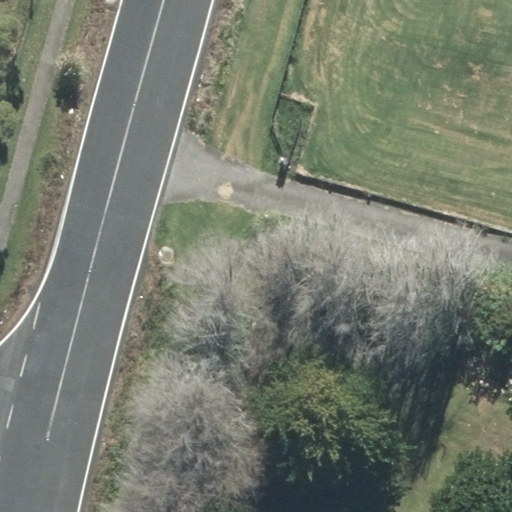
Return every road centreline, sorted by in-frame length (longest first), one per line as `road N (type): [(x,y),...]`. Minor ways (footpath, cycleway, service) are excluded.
road 1 (tertiary): [(163,0),(29,479)]
road 2 (unknown): [(115,171),(511,280)]
